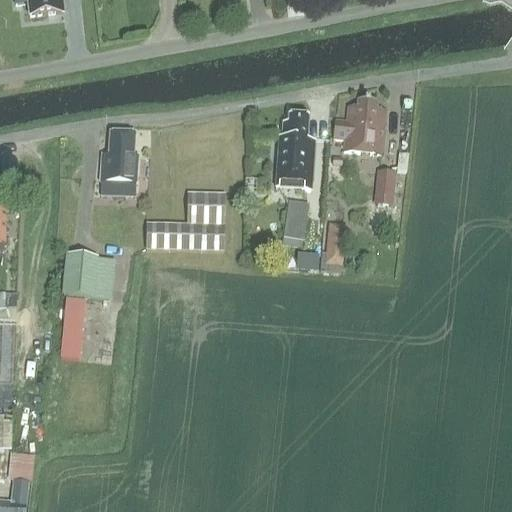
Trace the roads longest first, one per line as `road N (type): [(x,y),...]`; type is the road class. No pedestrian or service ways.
road 1 (unclassified): [(0,150),(511,59)]
road 2 (unclassified): [(0,77),(431,0)]
